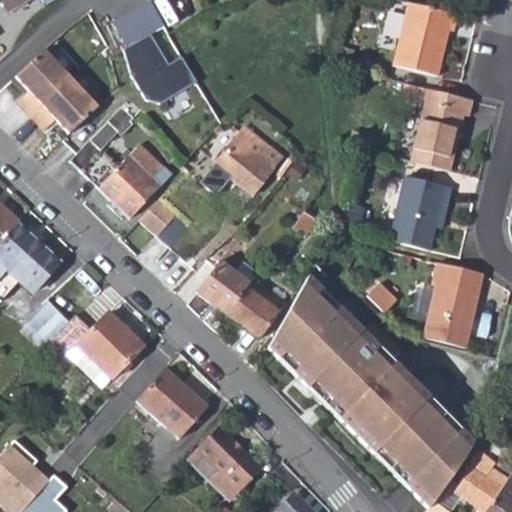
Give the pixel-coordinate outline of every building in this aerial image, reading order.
[(0,0),(0,5),(4,12),(23,0),(40,0),(42,2),(45,0),(0,0)] [(166,24),(152,0),(114,21),(128,46),(152,33),(166,24)] [(445,32),(449,15),(401,4),(386,68),(428,78),(439,31),(445,32)] [(93,62),(110,51),(89,16),(71,27),(93,62)] [(128,46),(125,48),(131,74),(146,100),(162,104),(197,82),(182,57),(170,64),(152,33),(128,46)] [(54,117),(83,89),(50,53),(35,67),(37,70),(23,84),(54,117)] [(423,92),(405,166),(443,175),(457,118),(463,120),(467,103),(451,98),(423,92)] [(75,124),(65,114),(44,134),(54,144),(75,124)] [(160,126),(182,148),(192,139),(170,116),(160,126)] [(238,126),(230,120),(218,133),(226,140),(238,126)] [(115,125),(73,167),(127,222),(170,181),(115,125)] [(219,141),(209,132),(196,149),(204,157),(219,141)] [(362,143),(343,137),(340,151),(353,155),(359,156),(362,143)] [(233,142),(212,166),(249,198),(283,156),(271,146),(258,162),(233,142)] [(186,160),(195,170),(204,157),(196,149),(186,160)] [(396,180),(381,243),(421,253),(427,229),(432,206),(440,208),(443,192),(396,180)] [(160,197),(139,222),(172,246),(191,224),(160,197)] [(427,229),(434,231),(440,208),(432,206),(427,229)] [(358,211),(340,207),(335,224),(354,228),(358,211)] [(0,241),(14,226),(0,212),(0,241)] [(313,220),(300,213),(296,220),(289,230),(300,239),(313,220)] [(57,267),(14,226),(0,241),(0,299),(16,285),(29,298),(57,267)] [(232,272),(248,284),(253,276),(257,271),(242,260),(232,272)] [(194,294),(225,316),(248,284),(232,272),(218,262),(194,294)] [(436,286),(422,339),(462,349),(476,295),(466,292),(470,275),(435,266),(430,284),(436,286)] [(310,275),(270,348),(280,358),(286,354),(300,367),(295,372),(311,387),(314,383),(366,329),(343,307),(337,312),(318,294),(323,288),(310,275)] [(466,292),(476,295),(482,279),(481,276),(479,277),(470,275),(466,292)] [(283,299),(253,276),(248,284),(225,316),(256,340),(267,324),(283,299)] [(397,303),(378,286),(367,299),(385,316),(397,303)] [(17,327),(41,349),(49,342),(64,325),(45,304),(46,303),(43,301),(17,327)] [(45,304),(64,325),(66,323),(46,303),(45,304)] [(66,323),(64,325),(49,342),(65,356),(74,348),(110,380),(113,382),(143,349),(106,314),(89,332),(72,317),(66,323)] [(366,329),(314,383),(345,412),(391,366),(370,345),(375,339),(366,329)] [(65,356),(101,390),(110,380),(74,348),(65,356)] [(391,366),(345,412),(339,417),(374,452),(379,446),(426,401),(434,394),(397,359),(391,366)] [(205,407),(160,369),(134,401),(178,440),(205,407)] [(426,401),(379,446),(411,479),(457,432),(426,401)] [(430,510),(436,501),(476,440),(464,426),(457,432),(411,479),(405,484),(430,510)] [(235,495),(259,470),(216,429),(194,451),(205,462),(203,465),(235,495)] [(13,443),(0,457),(0,503),(8,511),(19,511),(54,480),(13,443)] [(184,462),(227,503),(235,495),(203,465),(205,462),(194,451),(184,462)] [(469,466),(450,492),(481,511),(484,511),(500,489),(484,478),(494,463),(476,451),(467,465),(469,466)] [(272,470),(280,477),(288,469),(281,461),(272,470)] [(328,511),(288,469),(280,477),(290,488),(289,490),(293,495),(276,511),(328,511)] [(511,511),(511,486),(505,482),(500,489),(484,511),(511,511)] [(452,511),(438,502),(436,501),(430,510),(428,511),(452,511)]
